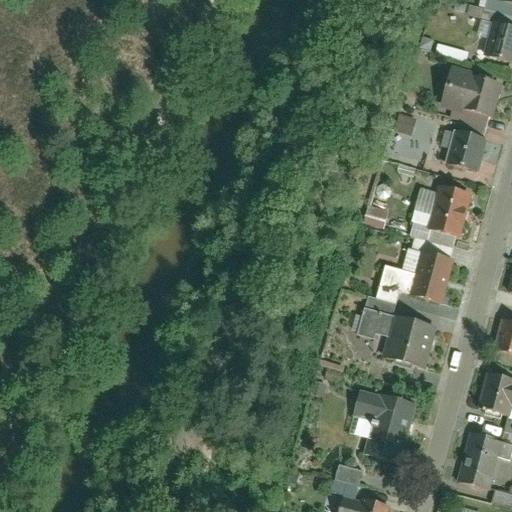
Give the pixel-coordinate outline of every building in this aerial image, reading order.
[(511,64),(511,24),(494,20),(484,58),(511,64)] [(497,114),(508,77),(477,67),(466,105),(497,114)] [(408,137),(413,125),(399,119),(394,131),(408,137)] [(480,173),(490,132),(460,124),(449,164),(480,173)] [(476,190),(445,180),(440,194),(428,229),(459,239),(476,190)] [(382,229),(386,212),(366,208),(362,225),(382,229)] [(458,257),(424,246),(410,287),(442,298),(445,298),(458,257)] [(511,315),(508,315),(498,350),(511,353),(511,315)] [(421,369),(433,328),(401,319),(389,360),(421,369)] [(511,403),(511,376),(489,370),(479,403),(509,412),(511,403)] [(397,465),(416,404),(382,393),(363,455),(397,465)] [(502,444),(470,435),(456,483),(488,492),(496,465),(502,444)] [(336,467),(331,496),(350,499),(353,486),(359,487),(362,472),(336,467)] [(387,511),(389,506),(356,496),(350,511),(387,511)]
